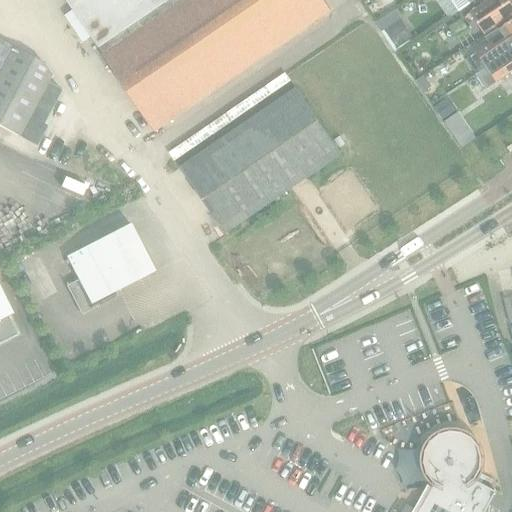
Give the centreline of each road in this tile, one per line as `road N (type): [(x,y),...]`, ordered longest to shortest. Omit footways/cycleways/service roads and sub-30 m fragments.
road 1 (tertiary): [(0,467),(314,315),(511,196)]
road 2 (unknown): [(31,0),(139,164),(324,26),(345,0)]
